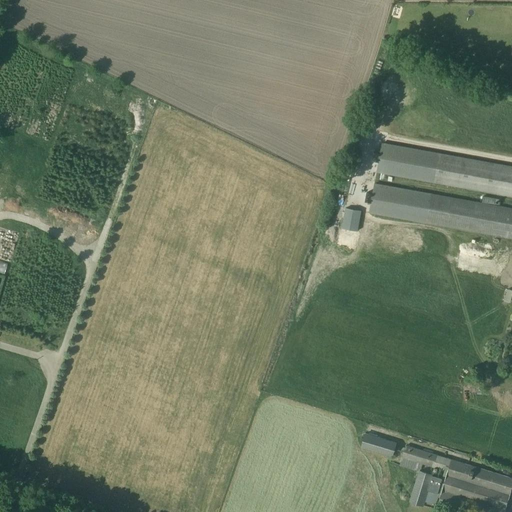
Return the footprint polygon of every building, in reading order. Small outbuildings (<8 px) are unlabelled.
[(387,106),(387,101),(375,101),(376,118),(394,117),(394,106),(387,106)] [(511,170),(490,167),(484,203),(509,206),(511,190),(511,170)] [(358,231),(361,210),(345,207),(342,228),(358,231)] [(401,237),(399,248),(404,249),(402,257),(432,262),(434,248),(430,248),(431,242),(401,237)] [(465,256),(463,270),(485,274),(487,260),(465,256)] [(396,442),(365,433),(361,446),(392,455),(396,442)] [(402,457),(399,464),(420,471),(432,475),(424,501),(458,511),(503,511),(511,486),(511,477),(405,445),(402,457)] [(418,471),(409,501),(422,505),(424,501),(432,475),(420,471),(418,471)]
